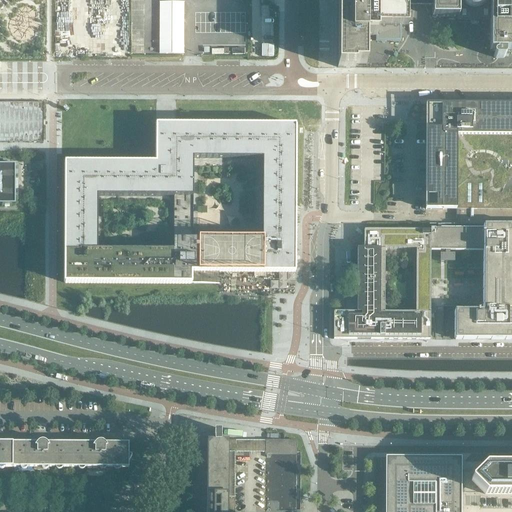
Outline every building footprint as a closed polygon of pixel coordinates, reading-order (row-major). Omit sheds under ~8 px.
[(338,0),(338,68),(355,68),(355,66),(366,66),(366,37),(376,37),(376,41),(382,41),(382,42),(383,43),(384,43),(385,43),(386,42),(386,41),(400,41),(400,26),(408,26),(408,9),(406,9),(405,0),(338,0)] [(511,0),(432,0),(432,17),(459,17),(459,22),(470,22),(470,25),(470,24),(478,24),(478,25),(479,25),(479,22),(490,22),(490,51),(496,52),(496,53),(495,53),(494,53),(494,54),(493,55),(493,56),(493,57),(494,57),(494,58),(495,58),(496,58),(503,58),(504,58),(505,57),(505,56),(505,52),(511,51),(511,0)] [(183,3),(160,3),(160,54),(183,54),(183,3)] [(43,140),(43,126),(43,125),(43,121),(43,120),(43,103),(0,102),(0,142),(43,143),(43,141),(43,140)] [(511,105),(426,105),(425,212),(457,212),(457,224),(511,224),(511,105)] [(296,206),(297,126),(156,125),(156,161),(156,163),(65,163),(64,284),(203,285),(203,274),(296,274),(296,235),(296,206)] [(0,204),(15,204),(15,170),(15,164),(10,164),(7,164),(0,164),(0,204)] [(455,340),(511,340),(511,224),(484,224),(484,229),(430,229),(430,250),(483,250),(483,310),(455,310),(455,340)] [(416,313),(430,313),(430,230),(364,230),(364,250),(416,250),(416,313)] [(384,313),(384,250),(357,250),(357,313),(334,312),(334,339),(430,340),(430,313),(416,313),(384,313)] [(295,511),(296,441),(265,440),(265,463),(264,463),(264,476),(265,476),(264,511),(234,511),(235,440),(221,440),(221,437),(221,432),(221,429),(215,429),(215,432),(214,432),(214,437),(215,437),(215,440),(214,440),(207,440),(207,446),(208,446),(207,508),(203,508),(203,511),(295,511)] [(129,462),(132,455),(129,455),(129,443),(105,443),(103,442),(103,441),(102,441),(100,441),(99,441),(98,441),(97,442),(96,443),(47,442),(46,441),(45,441),(43,441),(42,440),(41,441),(39,441),(38,442),(0,442),(0,464),(4,465),(4,467),(21,467),(21,465),(27,465),(27,467),(34,467),(34,470),(49,470),(49,467),(56,467),(56,465),(62,465),(62,467),(79,467),(79,465),(85,465),(85,467),(91,468),(91,472),(113,472),(113,468),(114,468),(114,465),(120,465),(120,468),(129,468),(129,462)] [(460,511),(461,459),(461,458),(460,458),(387,458),(386,458),(385,511),(460,511)] [(511,465),(485,465),(471,479),(471,480),(485,495),(511,494),(511,465)]
